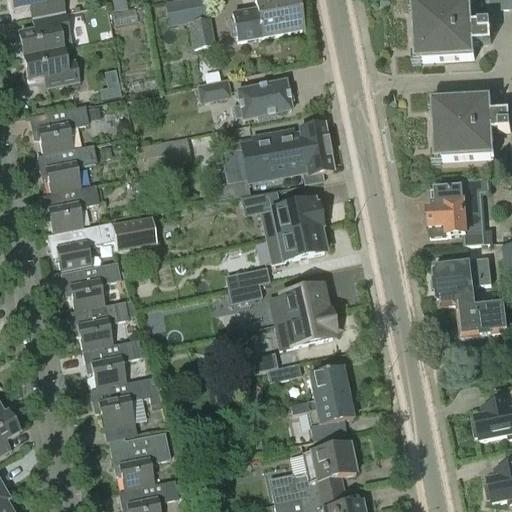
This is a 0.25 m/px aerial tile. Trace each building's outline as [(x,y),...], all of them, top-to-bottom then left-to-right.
[(9,0),(13,15),(28,12),(31,23),(64,16),(60,0),(9,0)] [(123,0),(108,0),(110,12),(125,10),(123,0)] [(189,0),(163,5),(167,26),(197,21),(193,0),(189,0)] [(250,15),(231,18),(236,46),(301,35),(294,0),(260,0),(261,2),(248,4),(250,15)] [(511,0),(487,0),(489,14),(511,13),(511,0)] [(470,2),(410,6),(413,66),(474,62),(473,47),(490,46),(489,27),(472,28),(470,2)] [(33,34),(17,38),(22,61),(61,54),(59,42),(69,40),(64,16),(31,23),(33,34)] [(208,23),(187,27),(192,54),(213,50),(208,23)] [(61,54),(22,61),(27,85),(43,82),(45,94),(78,87),(73,63),(63,66),(61,54)] [(225,85),(196,91),(199,107),(228,101),(225,85)] [(283,85),(235,95),(241,124),(289,115),(288,106),(292,106),(289,92),(285,93),(283,85)] [(120,102),(119,92),(107,95),(99,96),(101,106),(120,102)] [(490,101),(430,105),(433,165),(493,161),(492,136),(510,135),(508,115),(491,116),(490,101)] [(84,111),(28,122),(32,145),(38,144),(41,160),(41,161),(72,154),(71,154),(67,132),(87,128),(84,111)] [(240,155),(224,158),(226,171),(327,152),(322,129),(250,142),(251,146),(238,149),(240,155)] [(141,170),(189,165),(187,141),(139,147),(141,170)] [(41,160),(35,161),(40,184),(45,183),(49,199),(49,200),(79,194),(79,193),(75,171),(95,167),(92,150),(71,154),(72,154),(41,161),(41,160)] [(327,152),(226,171),(229,188),(245,185),(246,188),(305,177),(306,181),(331,176),(327,152)] [(431,214),(427,215),(429,242),(463,239),(465,250),(492,248),(491,236),(482,236),(478,184),(460,185),(461,194),(435,196),(436,209),(431,209),(431,214)] [(49,199),(38,201),(42,224),(48,223),(51,239),(51,240),(82,234),(82,233),(77,212),(97,208),(94,190),(79,193),(79,194),(49,200),(49,199)] [(275,195),(255,199),(259,218),(265,243),(319,231),(314,210),(312,210),(311,206),(275,214),(273,208),(277,207),(275,195)] [(154,248),(150,226),(110,234),(113,245),(115,256),(154,248)] [(51,239),(46,240),(50,263),(56,262),(60,280),(90,274),(89,273),(85,251),(105,246),(102,229),(82,233),(82,234),(51,240),(51,239)] [(319,231),(265,243),(270,269),(323,257),(317,232),(319,232),(319,231)] [(511,248),(501,250),(506,289),(511,288),(511,248)] [(488,264),(433,270),(438,314),(456,312),(474,309),(472,291),(491,289),(488,264)] [(90,274),(60,280),(64,301),(70,300),(73,316),(73,318),(103,312),(103,311),(98,289),(119,285),(115,268),(89,273),(90,274)] [(265,274),(234,281),(237,293),(268,286),(265,274)] [(237,295),(227,297),(229,310),(261,303),(258,289),(268,287),(268,286),(237,293),(237,295)] [(320,292),(267,304),(273,329),(327,317),(327,316),(325,317),(320,292)] [(474,309),(456,312),(460,344),(508,339),(508,338),(511,337),(511,328),(507,329),(504,306),(474,309)] [(73,316),(67,318),(72,341),(77,339),(81,357),(111,351),(111,350),(106,328),(127,324),(123,307),(103,311),(103,312),(73,318),(73,316)] [(180,313),(179,372),(201,373),(202,314),(180,313)] [(327,317),(273,329),(278,355),(331,343),(330,339),(332,338),(331,334),(335,333),(332,320),(328,321),(327,317)] [(111,351),(81,357),(85,378),(91,377),(94,394),(95,395),(124,389),(124,388),(120,367),(140,362),(136,345),(111,350),(111,351)] [(272,358),(242,365),(245,380),(265,375),(276,373),(272,358)] [(276,373),(265,375),(268,387),(299,380),(296,368),(276,373)] [(340,373),(306,380),(312,406),(346,398),(340,373)] [(94,394),(89,395),(93,418),(99,417),(104,446),(135,440),(128,406),(147,402),(149,409),(161,407),(153,382),(124,388),(124,389),(95,395),(94,394)] [(475,427),(472,428),(474,441),(478,440),(479,446),(507,440),(508,443),(511,442),(511,392),(499,395),(502,408),(482,412),(483,420),(474,422),(475,427)] [(346,398),(312,406),(288,411),(291,421),(306,418),(312,446),(344,439),(341,426),(351,424),(346,398)] [(0,460),(10,455),(4,445),(18,437),(6,416),(0,419),(0,460)] [(124,454),(109,458),(113,481),(119,479),(122,496),(123,497),(153,491),(152,489),(148,468),(168,464),(163,438),(122,446),(124,454)] [(306,479),(293,482),(298,505),(335,497),(333,483),(354,479),(348,449),(302,459),(306,479)] [(488,490),(484,491),(487,504),(490,503),(491,508),(508,505),(509,509),(511,508),(511,457),(511,458),(511,471),(494,475),(496,483),(487,485),(488,490)] [(122,496),(117,497),(119,511),(156,511),(156,507),(176,503),(172,486),(152,489),(153,491),(123,497),(122,496)] [(335,497),(298,505),(299,511),(360,511),(360,507),(338,511),(335,497)]
